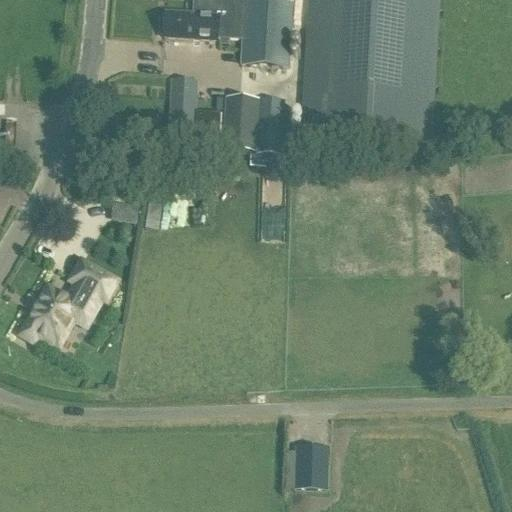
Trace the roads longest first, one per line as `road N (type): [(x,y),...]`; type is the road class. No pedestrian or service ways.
road 1 (unclassified): [(511,405),(64,423),(0,403)]
road 2 (tertiary): [(0,271),(58,173),(85,89),(94,0)]
